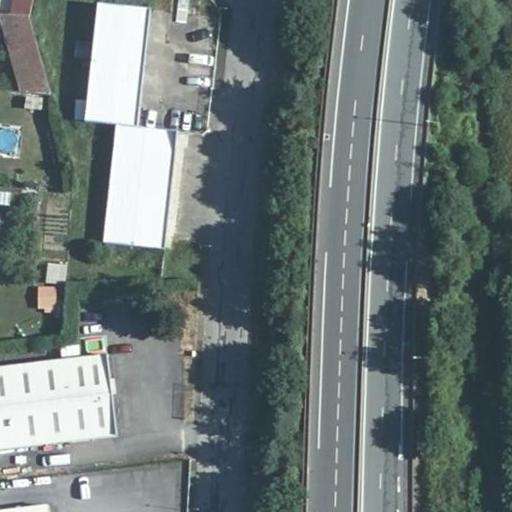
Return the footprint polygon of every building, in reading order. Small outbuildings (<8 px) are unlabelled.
[(19,0),(16,16),(30,17),(32,0),(19,0)] [(151,9),(98,4),(86,122),(116,125),(104,243),(165,250),(175,147),(170,147),(162,139),(163,132),(138,129),(151,9)] [(30,17),(16,16),(2,15),(24,93),(52,96),(33,33),(30,17)] [(177,133),(163,132),(162,139),(170,147),(175,147),(177,133)] [(50,265),(48,283),(64,285),(66,266),(50,265)] [(39,287),(38,310),(55,311),(56,288),(39,287)] [(0,450),(115,437),(106,356),(0,369),(0,450)]
